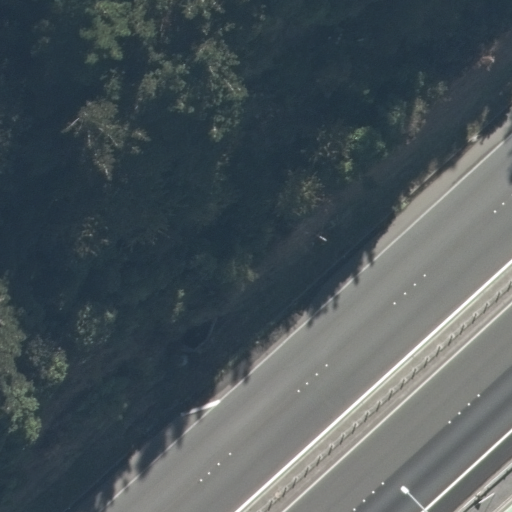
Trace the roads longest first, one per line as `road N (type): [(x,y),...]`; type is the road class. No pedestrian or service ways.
road 1 (trunk): [(160,511),(511,192)]
road 2 (trunk): [(511,358),(348,511)]
